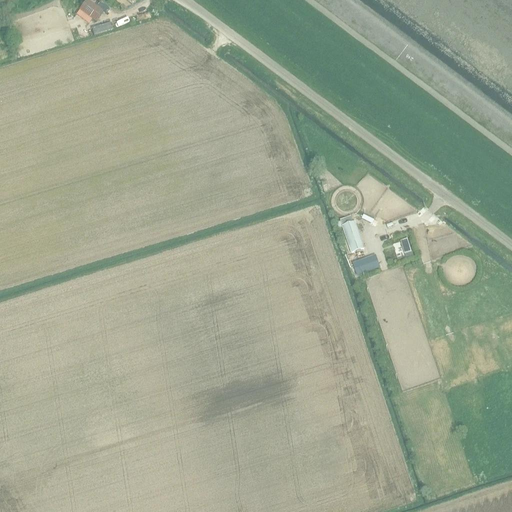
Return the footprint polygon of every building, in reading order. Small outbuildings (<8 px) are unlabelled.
[(95,23),(103,13),(86,1),(79,11),(95,23)] [(93,36),(113,31),(111,24),(91,29),(93,36)] [(79,39),(76,31),(71,32),(74,41),(79,39)] [(350,218),(340,222),(340,223),(342,228),(351,254),(364,250),(355,224),(352,225),(350,218)] [(412,253),(408,240),(401,242),(405,256),(412,253)] [(376,260),(353,268),(357,277),(380,269),(376,260)]
